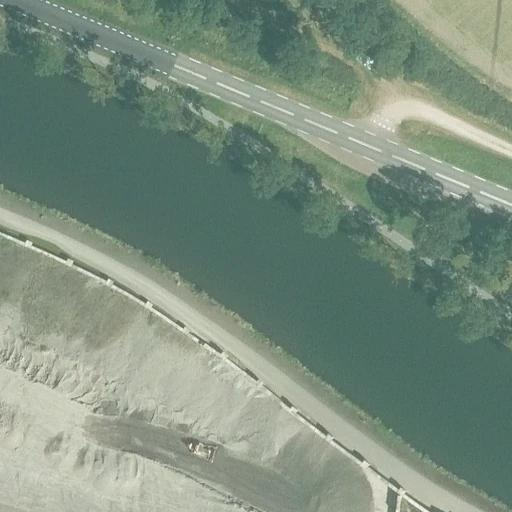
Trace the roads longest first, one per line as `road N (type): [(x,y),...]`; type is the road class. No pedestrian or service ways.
road 1 (tertiary): [(511,205),(13,0)]
road 2 (track): [(511,145),(397,103)]
